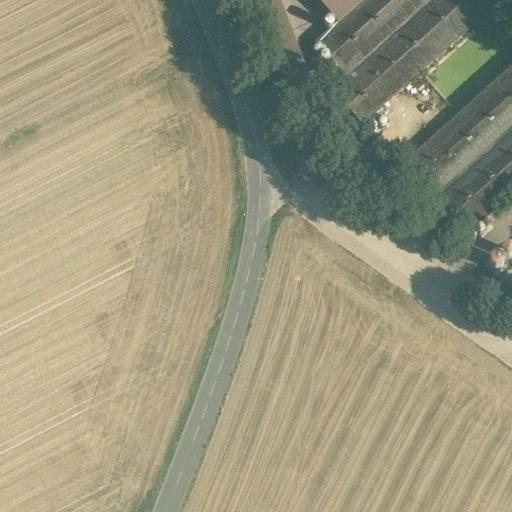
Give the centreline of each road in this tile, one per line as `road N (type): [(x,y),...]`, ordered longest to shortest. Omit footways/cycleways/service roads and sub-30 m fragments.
road 1 (tertiary): [(166,511),(229,361),(275,192),(210,0)]
road 2 (track): [(511,365),(275,192)]
